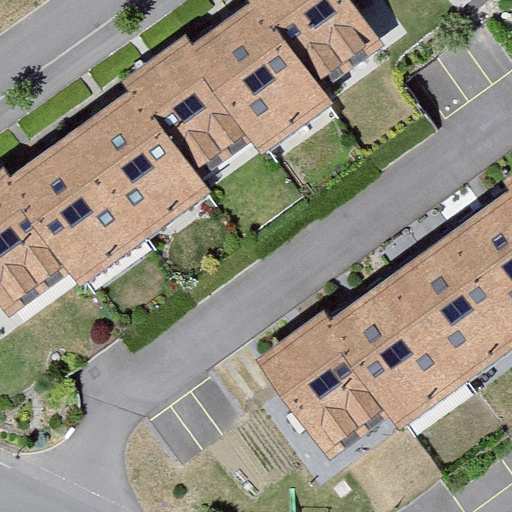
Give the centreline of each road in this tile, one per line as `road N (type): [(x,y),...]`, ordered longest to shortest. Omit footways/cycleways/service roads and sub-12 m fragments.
road 1 (residential): [(511,106),(3,497)]
road 2 (residential): [(102,0),(0,72)]
